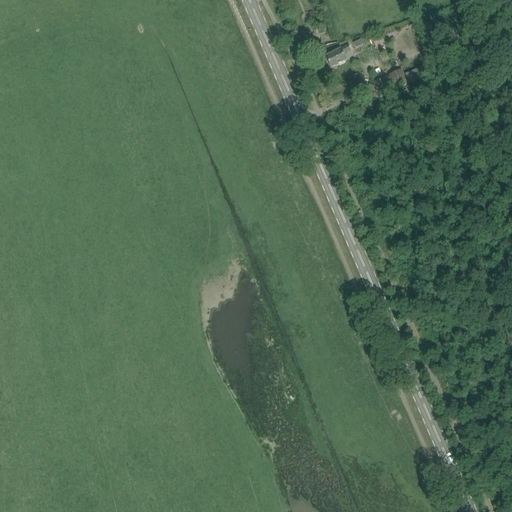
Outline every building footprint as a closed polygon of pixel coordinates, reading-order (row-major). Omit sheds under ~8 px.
[(310,46),(308,38),(301,41),(303,48),(310,46)] [(326,56),(332,68),(348,61),(345,54),(354,50),(352,45),(326,56)] [(406,75),(409,83),(436,71),(433,64),(406,75)] [(395,89),(409,84),(402,69),(389,75),(395,89)] [(390,89),(385,77),(376,80),(380,89),(382,93),(385,92),(390,90),(390,89)]
